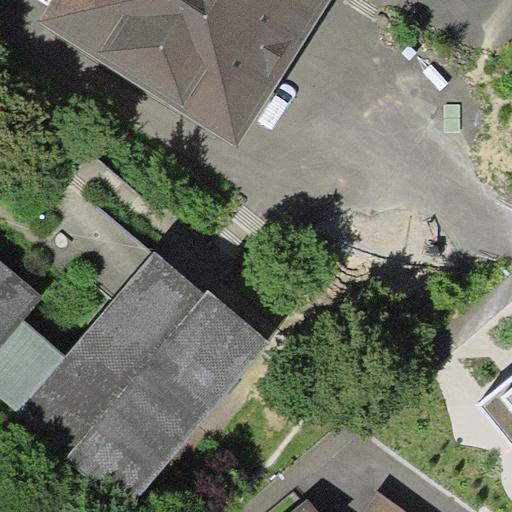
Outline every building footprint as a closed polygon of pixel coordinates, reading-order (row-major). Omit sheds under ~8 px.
[(54,0),(39,24),(236,148),(329,0),(54,0)] [(204,293),(156,251),(65,355),(23,319),(43,297),(0,260),(0,398),(127,508),(271,342),(209,288),(204,293)] [(511,376),(477,405),(511,447),(511,376)] [(404,511),(377,493),(363,511),(404,511)] [(317,511),(307,500),(292,511),(317,511)]
